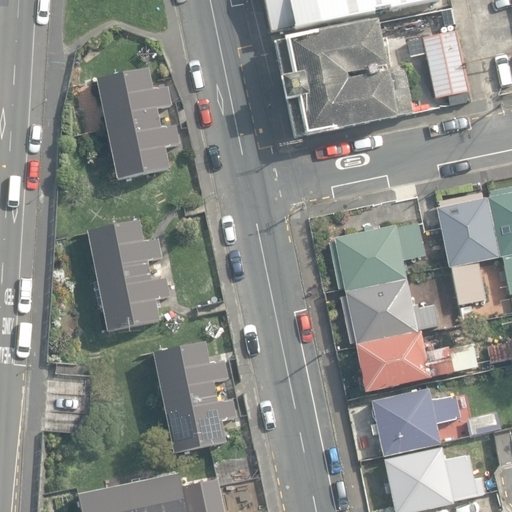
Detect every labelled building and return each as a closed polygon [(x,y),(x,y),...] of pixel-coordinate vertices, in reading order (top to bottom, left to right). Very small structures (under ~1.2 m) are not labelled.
[(439,0),(262,0),(270,35),(374,13),(373,10),(389,7),(390,11),(440,0),(439,0)] [(287,102),(295,139),(413,115),(404,71),(347,83),(346,75),(385,67),(376,23),(283,43),(275,44),(282,80),(280,81),(285,103),(287,102)] [(456,34),(423,40),(434,100),(448,97),(449,105),(469,101),(456,34)] [(97,81),(117,180),(169,170),(165,148),(180,145),(176,128),(161,131),(157,110),(172,107),(168,89),(153,92),(148,71),(97,81)] [(502,258),(510,296),(511,295),(511,188),(489,193),(490,199),(487,199),(499,258),(502,258)] [(451,269),(459,307),(485,301),(478,263),(497,259),(485,200),(483,200),(481,194),(438,203),(440,209),(436,209),(449,269),(451,269)] [(87,234),(107,333),(160,323),(155,301),(169,298),(166,280),(152,283),(148,262),(162,259),(158,241),(143,244),(139,223),(87,234)] [(344,290),(345,293),(406,281),(402,262),(424,257),(417,225),(395,229),(395,226),(334,239),(335,242),(329,243),(339,291),(344,290)] [(355,344),(356,347),(417,334),(417,332),(438,328),(434,307),(419,310),(418,306),(412,307),(406,281),(345,293),(346,297),(341,298),(351,345),(355,344)] [(464,324),(475,322),(472,307),(461,309),(464,324)] [(354,347),(364,393),(477,370),(472,345),(434,353),(432,342),(423,344),(420,333),(417,334),(356,347),(354,347)] [(511,342),(487,347),(491,364),(511,360),(511,342)] [(154,354),(175,454),(226,443),(222,422),(236,419),(232,401),(218,404),(214,384),(228,381),(224,362),(210,365),(205,344),(154,354)] [(378,435),(383,457),(384,457),(440,445),(436,425),(461,419),(456,397),(437,401),(436,395),(431,397),(429,390),(372,402),(376,424),(370,425),(373,436),(378,435)] [(467,421),(471,437),(499,430),(496,414),(467,421)] [(390,495),(393,511),(421,511),(454,505),(453,502),(484,496),(481,480),(474,481),(469,456),(444,461),(442,449),(384,461),(389,484),(384,485),(386,496),(390,495)] [(185,511),(177,475),(78,496),(81,511),(185,511)] [(181,488),(186,511),(223,511),(217,480),(181,488)]
